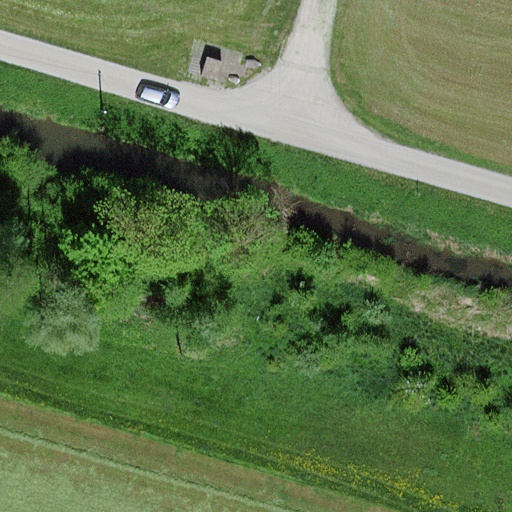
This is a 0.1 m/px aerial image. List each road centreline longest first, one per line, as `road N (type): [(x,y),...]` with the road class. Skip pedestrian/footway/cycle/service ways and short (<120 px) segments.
road 1 (unclassified): [(289,122),(0,39)]
road 2 (unclassified): [(511,187),(289,122)]
road 3 (unclassified): [(319,0),(289,122)]
